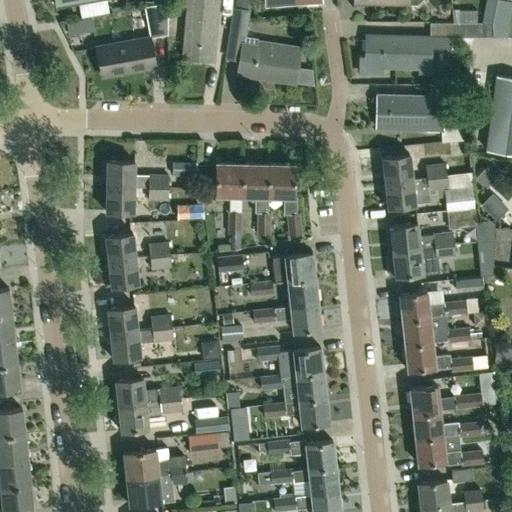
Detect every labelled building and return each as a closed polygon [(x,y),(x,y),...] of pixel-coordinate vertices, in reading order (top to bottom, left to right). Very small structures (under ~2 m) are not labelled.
[(179,0),(180,2),(188,3),(183,57),(212,60),(217,0),(179,0)] [(168,2),(144,6),(149,36),(96,46),(102,75),(156,65),(150,37),(167,34),(167,24),(168,2)] [(250,9),(242,8),(234,6),(232,6),(231,18),(227,39),(242,41),(245,42),(248,17),(250,9)] [(68,19),(70,32),(82,30),(79,17),(68,19)] [(433,37),(456,37),(454,22),(430,22),(429,37),(433,37)] [(506,36),(509,23),(492,22),(454,22),(456,37),(492,36),(506,36)] [(432,74),(433,37),(429,37),(366,35),(366,56),(359,56),(359,74),(383,74),(383,68),(417,69),(417,74),(432,74)] [(245,42),(242,41),(239,61),(237,72),(294,81),(300,47),(280,43),(280,48),(245,42)] [(511,76),(495,74),(484,149),(511,152),(511,76)] [(460,83),(438,83),(437,97),(377,93),(376,126),(425,128),(426,131),(438,132),(440,129),(443,129),(444,111),(463,111),(463,104),(460,83)] [(448,127),(450,140),(471,137),(469,124),(448,127)] [(382,156),(385,181),(413,177),(411,167),(410,153),(382,156)] [(168,186),(168,173),(148,172),(134,172),(134,160),(106,159),(106,185),(133,185),(148,185),(168,186)] [(196,175),(196,162),(172,161),(172,174),(196,175)] [(242,194),(242,162),(216,161),(216,193),(228,194),(228,211),(227,232),(231,232),(231,248),(241,247),(241,211),(240,211),(240,194),(242,194)] [(270,234),(270,211),(267,211),(268,194),(267,194),(268,163),(242,162),(242,194),(255,194),(254,211),(257,211),(256,234),(270,234)] [(425,165),(426,176),(446,173),(444,162),(425,164),(425,165)] [(296,212),(296,195),(294,195),(294,163),(268,163),(267,194),(268,194),(283,195),(283,213),(286,213),(288,235),(302,234),(300,211),(296,212)] [(478,169),(463,172),(465,184),(480,182),(478,169)] [(444,190),(444,188),(447,187),(446,173),(426,176),(385,181),(387,206),(415,203),(429,201),(429,197),(445,196),(446,209),(474,206),(472,187),(444,190)] [(133,211),(133,198),(148,199),(148,185),(133,185),(106,185),(105,210),(133,211)] [(508,205),(492,190),(481,202),(497,217),(508,205)] [(177,219),(203,218),(202,203),(177,203),(177,219)] [(474,206),(446,209),(448,228),(476,225),(477,224),(477,223),(475,206),(474,206)] [(419,234),(417,222),(390,225),(392,251),(420,247),(454,243),(452,230),(432,233),(419,234)] [(107,260),(135,257),(132,231),(104,235),(107,260)] [(449,278),(475,275),(475,274),(487,273),(492,272),(494,238),(491,239),(478,241),(474,241),(476,260),(473,260),(448,263),(449,278)] [(149,256),(169,253),(167,240),(148,243),(149,256)] [(455,256),(454,243),(420,247),(392,251),(394,260),(388,261),(390,275),(395,274),(395,275),(423,272),(423,269),(436,268),(435,258),(455,256)] [(288,279),(315,276),(312,251),(285,254),(273,256),(275,280),(288,279)] [(151,268),(171,266),(169,253),(149,256),(151,268)] [(219,271),(243,268),(242,253),(218,256),(219,271)] [(110,285),(138,282),(135,257),(107,260),(110,285)] [(291,303),(318,301),(315,276),(288,279),(291,303)] [(476,308),(487,307),(482,276),(459,279),(461,289),(473,288),(476,308)] [(273,292),(271,278),(249,281),(249,282),(250,292),(250,295),(273,292)] [(0,313),(11,312),(8,286),(0,287),(0,313)] [(428,303),(427,290),(399,293),(402,319),(430,316),(430,315),(445,314),(466,312),(465,298),(444,300),(444,301),(428,303)] [(321,327),(318,301),(291,303),(291,305),(252,308),(253,322),(275,319),(292,317),(294,330),(321,327)] [(109,332),(137,329),(134,304),(107,307),(109,332)] [(0,339),(14,338),(11,312),(0,313),(0,339)] [(151,328),(171,326),(169,313),(150,315),(151,328)] [(223,322),(232,321),(231,313),(222,315),(223,322)] [(446,328),(444,314),(430,315),(430,316),(402,319),(405,344),(432,341),(447,339),(446,328)] [(222,340),(242,338),(241,324),(221,325),(222,340)] [(152,341),(172,339),(171,326),(151,328),(152,341)] [(447,342),(470,339),(468,326),(446,328),(447,342)] [(112,357),(140,354),(137,329),(109,332),(112,357)] [(0,364),(16,363),(14,338),(0,339),(0,364)] [(484,346),(484,338),(475,339),(476,346),(484,346)] [(434,354),(432,341),(405,344),(408,369),(434,366),(434,367),(450,366),(451,371),(473,368),(472,354),(450,357),(449,353),(434,354)] [(511,364),(511,345),(496,343),(494,362),(511,364)] [(278,344),(256,346),(257,360),(279,357),(278,344)] [(296,374),(323,371),(320,346),(293,349),(296,374)] [(194,375),(219,373),(218,359),(193,362),(194,375)] [(0,390),(19,389),(16,363),(0,364),(0,390)] [(325,396),(323,371),(296,374),(296,375),(281,376),(281,373),(259,375),(261,388),(282,386),(283,388),(297,387),(298,399),(325,396)] [(143,389),(142,376),(114,379),(117,405),(178,398),(177,386),(143,389)] [(412,412),(440,409),(439,396),(438,385),(410,388),(412,412)] [(228,407),(239,406),(238,391),(227,392),(228,407)] [(453,395),(439,396),(440,409),(455,407),(477,405),(482,405),(481,392),(476,392),(453,394),(453,395)] [(328,421),(325,396),(298,399),(263,403),(264,415),(299,411),(301,424),(328,421)] [(120,430),(147,427),(146,414),(180,410),(178,398),(117,405),(120,430)] [(0,434),(24,432),(21,407),(0,409),(0,434)] [(415,438),(443,435),(458,434),(456,422),(458,422),(458,421),(442,422),(440,409),(412,412),(415,438)] [(203,431),(227,428),(226,415),(201,418),(203,431)] [(458,436),(480,433),(480,428),(479,423),(479,420),(458,422),(456,422),(458,436)] [(233,439),(253,437),(252,422),(231,424),(233,439)] [(480,428),(480,433),(492,432),(491,427),(485,427),(484,423),(479,423),(480,428)] [(506,458),(511,457),(511,430),(503,429),(506,458)] [(227,430),(217,431),(218,446),(229,445),(227,430)] [(189,451),(219,448),(218,446),(217,431),(187,434),(189,451)] [(0,460),(27,457),(24,432),(0,434),(0,460)] [(445,451),(443,435),(415,438),(418,463),(444,460),(444,464),(461,462),(461,465),(483,462),(481,448),(460,451),(460,449),(445,451)] [(259,454),(268,453),(268,454),(290,451),(290,453),(306,451),(308,468),(335,465),(332,439),(305,442),(305,439),(289,440),(289,438),(266,440),(266,441),(258,442),(259,454)] [(156,461),(155,448),(123,452),(126,477),(158,474),(170,473),(186,471),(185,461),(184,454),(169,456),(169,460),(156,461)] [(0,486),(30,483),(27,457),(0,460),(0,486)] [(258,484),(271,483),(293,480),(293,481),(309,479),(310,492),(338,489),(335,465),(308,468),(292,469),(292,467),(269,469),(269,470),(257,472),(258,484)] [(452,480),(472,478),(470,466),(450,469),(452,480)] [(172,484),(187,482),(186,471),(170,473),(172,484)] [(129,504),(160,500),(158,474),(126,477),(129,504)] [(420,504),(448,501),(446,478),(417,481),(420,504)] [(10,511),(32,510),(30,483),(0,486),(0,511),(10,511)] [(464,499),(481,497),(480,487),(463,489),(464,499)] [(340,511),(338,489),(310,492),(310,493),(294,495),(273,497),(274,510),(312,506),(312,511),(340,511)] [(482,509),(481,497),(464,499),(464,500),(448,502),(448,501),(420,504),(420,511),(467,511),(467,510),(482,509)] [(494,511),(495,511),(508,510),(507,497),(493,498),(494,511)]
